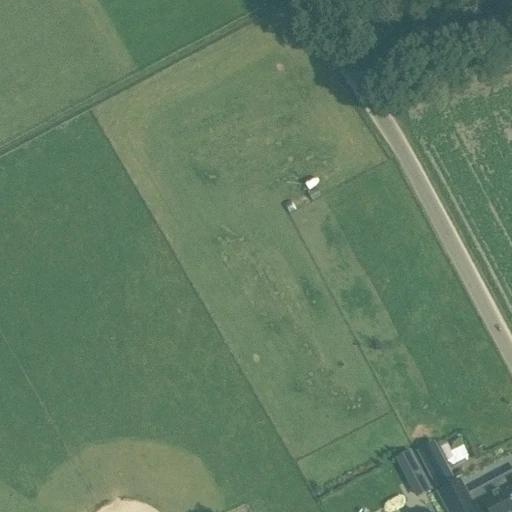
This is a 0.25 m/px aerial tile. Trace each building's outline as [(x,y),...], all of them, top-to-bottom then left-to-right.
[(426,427),(412,434),(419,448),(433,441),(426,427)] [(459,464),(470,460),(463,443),(452,447),(459,464)] [(422,473),(411,452),(398,459),(409,480),(422,473)] [(450,480),(436,454),(423,460),(437,487),(450,480)] [(460,482),(437,494),(446,511),(511,511),(511,484),(481,502),(481,503),(474,507),(460,482)]
